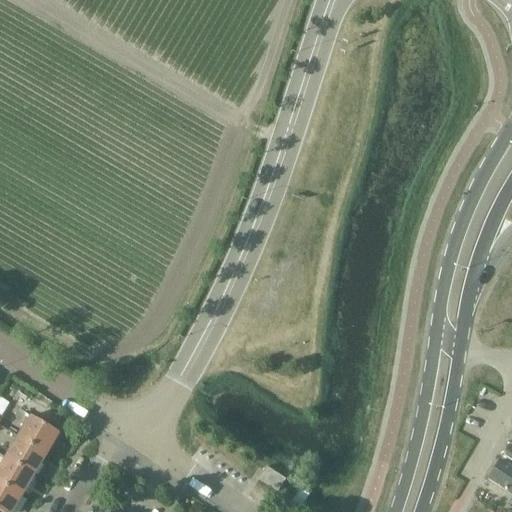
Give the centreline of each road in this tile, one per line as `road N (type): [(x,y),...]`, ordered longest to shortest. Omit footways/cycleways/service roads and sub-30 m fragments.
road 1 (unclassified): [(335,0),(272,188),(182,377)]
road 2 (primary): [(511,127),(457,234),(437,328)]
road 3 (primary): [(437,328),(394,511)]
road 4 (primary): [(420,511),(460,349)]
road 5 (residential): [(119,425),(0,345)]
